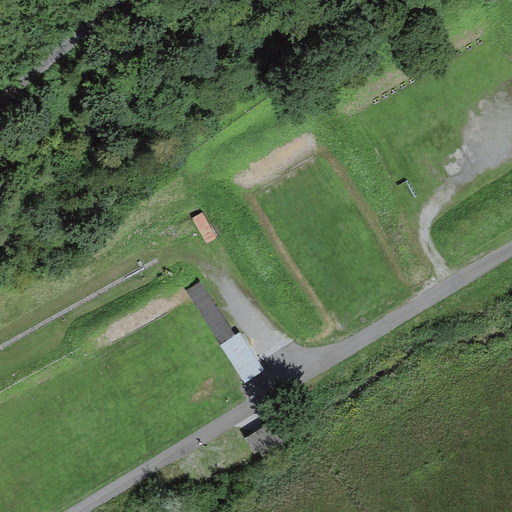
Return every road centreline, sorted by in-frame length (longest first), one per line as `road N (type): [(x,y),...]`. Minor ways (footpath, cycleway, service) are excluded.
road 1 (track): [(511,248),(74,511)]
road 2 (track): [(0,96),(52,63),(115,0)]
